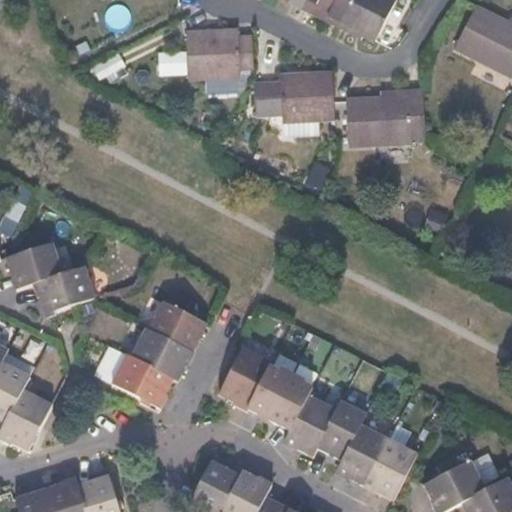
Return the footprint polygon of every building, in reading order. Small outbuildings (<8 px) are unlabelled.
[(357,36),(379,48),(398,9),(381,0),(286,0),(296,5),(293,10),(319,22),(321,18),(343,29),(341,34),(355,40),(357,36)] [(511,30),(478,13),(459,53),(511,80),(511,30)] [(244,76),(257,76),(255,44),(242,45),(242,38),(191,41),(194,86),(244,83),(244,76)] [(286,121),(288,143),(324,141),(322,125),(337,124),(335,81),(283,84),(283,89),(272,90),(274,122),(286,121)] [(430,147),(427,98),(412,99),(412,104),(350,108),(353,152),(430,147)] [(4,256),(13,288),(32,282),(57,274),(48,242),(10,254),(4,256)] [(42,313),(75,304),(91,298),(82,267),(57,274),(32,282),(42,313)] [(148,331),(190,352),(205,324),(163,301),(148,331)] [(143,328),(129,358),(170,378),(175,382),(190,352),(148,331),(143,328)] [(244,406),(266,363),(267,360),(237,345),(215,390),(229,398),(228,401),(242,409),(244,406)] [(170,378),(129,358),(122,354),(109,382),(158,408),(165,394),(163,393),(170,378)] [(27,375),(0,360),(0,359),(0,418),(3,420),(21,387),(27,375)] [(266,363),(244,406),(265,416),(287,373),(266,363)] [(286,427),(302,393),(308,384),(287,373),(265,416),(286,427)] [(48,402),(21,387),(3,420),(0,425),(0,437),(9,442),(10,439),(24,447),(48,402)] [(309,454),(313,445),(331,408),(302,393),(286,427),(280,439),(309,454)] [(338,458),(356,423),(361,412),(336,399),(331,408),(313,445),(338,458)] [(356,423),(338,458),(333,469),(360,484),(384,437),(356,423)] [(360,484),(390,499),(403,473),(413,452),(384,437),(360,484)] [(421,481),(436,510),(459,498),(483,486),(470,458),(421,481)] [(187,500),(209,511),(215,511),(236,473),(209,459),(187,500)] [(238,468),(236,473),(215,511),(251,511),(261,493),(267,483),(238,468)] [(118,511),(107,473),(75,482),(84,511),(118,511)] [(503,511),(511,507),(511,486),(506,475),(483,486),(459,498),(467,511),(466,511),(503,511)] [(84,511),(75,482),(74,478),(43,487),(51,511),(84,511)] [(12,495),(17,511),(51,511),(43,487),(12,495)] [(261,493),(251,511),(282,511),(286,506),(261,493)]
